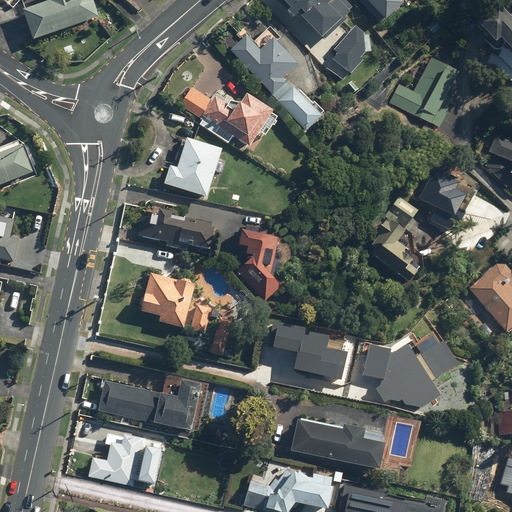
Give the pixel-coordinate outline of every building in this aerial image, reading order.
[(90,0),(45,0),(47,4),(21,14),(32,43),(97,20),(90,0)] [(279,0),(294,16),(299,11),(322,36),(352,9),(343,0),(279,0)] [(355,0),(377,24),(380,22),(381,23),(400,6),(394,0),(355,0)] [(511,22),(495,4),(472,25),(491,45),(496,40),(511,57),(511,22)] [(337,52),(331,58),(349,74),(362,60),(359,57),(364,53),(362,32),(355,25),(333,49),(337,52)] [(244,38),(228,52),(270,98),(283,86),(279,82),(295,68),(270,40),(257,52),(244,38)] [(330,66),(321,56),(311,65),(321,75),(330,66)] [(457,73),(430,59),(411,93),(398,86),(388,104),(428,126),(457,73)] [(270,112),(245,96),(238,105),(228,103),(225,107),(212,98),(211,101),(190,88),(179,106),(201,120),(202,118),(248,148),(263,125),(262,125),(270,112)] [(292,88),(276,102),(303,133),(319,118),(292,88)] [(492,156),(486,169),(504,191),(509,179),(511,180),(511,144),(494,137),(487,154),(492,156)] [(167,167),(161,186),(204,200),(220,151),(185,140),(175,170),(167,167)] [(0,186),(30,174),(19,146),(0,153),(0,186)] [(432,170),(419,198),(436,206),(430,218),(453,229),(470,193),(455,186),(457,182),(432,170)] [(406,284),(410,278),(415,282),(423,270),(420,257),(413,251),(410,236),(403,230),(417,211),(399,197),(382,217),(391,224),(394,222),(401,227),(397,230),(386,223),(385,225),(382,224),(373,235),(376,238),(369,248),(372,250),(368,255),(406,284)] [(154,220),(140,217),(136,237),(165,244),(164,247),(186,252),(187,249),(189,249),(189,248),(207,251),(211,231),(208,230),(209,225),(191,221),(190,226),(167,221),(169,214),(156,211),(154,220)] [(0,261),(12,264),(17,240),(9,239),(13,220),(0,217),(0,261)] [(267,277),(276,240),(238,232),(235,247),(245,249),(243,256),(250,258),(249,259),(235,272),(262,304),(278,290),(267,277)] [(499,264),(494,269),(491,269),(466,290),(504,333),(511,326),(511,275),(510,277),(499,264)] [(156,324),(181,331),(192,287),(191,286),(187,282),(182,280),(175,282),(147,275),(137,314),(157,319),(156,324)] [(189,331),(203,335),(210,310),(195,306),(189,331)] [(217,321),(209,354),(221,358),(230,325),(217,321)] [(275,321),(270,344),(298,350),(294,370),(343,381),(349,352),(329,348),(332,334),(275,321)] [(371,343),(363,374),(377,378),(374,388),(385,404),(391,400),(421,408),(443,394),(434,381),(460,365),(442,337),(419,351),(412,340),(395,351),(391,352),(392,348),(371,343)] [(174,398),(102,382),(96,413),(143,423),(142,429),(155,432),(157,427),(188,434),(199,387),(178,382),(174,398)] [(511,441),(511,411),(497,413),(499,437),(511,436),(511,442),(511,441)] [(287,453),(376,472),(382,446),(360,441),(362,432),(339,426),(338,431),(294,422),(287,453)] [(89,460),(85,479),(131,488),(141,440),(121,436),(119,446),(108,444),(104,463),(89,460)] [(511,460),(505,458),(496,486),(504,489),(502,495),(511,497),(511,460)] [(312,475),(311,479),(307,479),(298,472),(295,476),(288,470),(287,471),(285,470),(275,482),(273,480),(267,487),(248,482),(241,507),(260,511),(288,511),(292,507),(294,506),(323,511),(329,489),(328,489),(331,478),(312,475)] [(445,511),(448,504),(347,483),(341,511),(445,511)]
